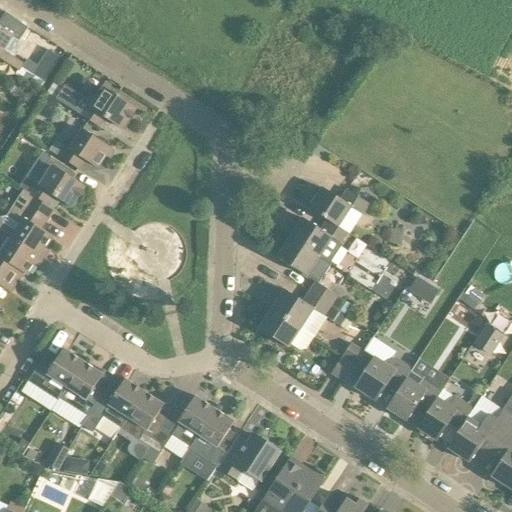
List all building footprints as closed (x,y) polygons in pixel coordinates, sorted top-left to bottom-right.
[(0,54),(2,56),(0,57),(0,59),(10,66),(14,59),(4,52),(14,37),(0,27),(0,54)] [(20,73),(22,69),(25,65),(14,59),(10,66),(20,73)] [(92,96),(88,102),(65,86),(56,100),(99,128),(106,118),(123,130),(136,111),(103,90),(97,99),(92,96)] [(70,150),(66,148),(56,141),(49,152),(79,171),(86,161),(98,169),(110,150),(82,131),(70,150)] [(35,183),(26,178),(20,188),(48,207),(55,197),(72,208),(84,189),(70,179),(73,174),(75,175),(76,174),(51,158),(51,159),(45,160),(39,168),(41,174),(35,183)] [(328,221),(335,226),(348,207),(362,216),(369,205),(348,191),(341,201),(323,189),(317,197),(316,196),(311,205),(312,206),(309,210),(328,222),(328,221)] [(12,239),(40,257),(52,239),(40,231),(47,221),(19,203),(12,213),(11,212),(7,217),(1,219),(2,224),(0,227),(0,231),(12,239)] [(292,236),(290,239),(330,265),(350,235),(335,226),(328,221),(328,222),(321,231),(303,219),(298,227),(297,226),(291,235),(292,236)] [(12,239),(0,257),(0,286),(3,289),(16,269),(27,277),(40,257),(12,239)] [(281,250),(282,251),(277,259),(306,278),(317,284),(329,267),(330,265),(290,239),(288,242),(287,241),(281,250)] [(439,295),(417,281),(409,294),(430,308),(439,295)] [(315,285),(309,295),(339,314),(345,305),(315,285)] [(274,307),(272,311),(301,330),(314,310),(340,327),(345,318),(339,314),(309,295),(303,303),(285,291),(280,299),(279,298),(273,307),(274,307)] [(314,338),(301,330),(272,311),(270,314),(269,313),(263,322),(264,322),(259,330),(288,349),(290,346),(300,352),(306,351),(314,338)] [(488,332),(476,350),(491,360),(503,341),(488,332)] [(355,365),(364,352),(352,344),(343,357),(355,365)] [(57,361),(46,355),(28,383),(58,402),(60,400),(60,399),(83,363),(64,350),(57,361)] [(347,378),(357,384),(354,388),(377,403),(388,385),(399,391),(399,392),(407,380),(413,371),(393,358),(387,367),(374,358),(364,352),(355,365),(347,378)] [(347,378),(355,365),(343,357),(331,375),(344,383),(347,378)] [(91,394),(103,376),(83,363),(60,399),(60,400),(88,418),(100,400),(91,394)] [(419,405),(429,411),(430,412),(437,399),(443,391),(423,378),(418,387),(407,380),(399,392),(399,391),(387,410),(407,423),(419,405)] [(93,433),(99,425),(103,418),(121,430),(145,393),(125,381),(109,405),(100,400),(88,418),(83,426),(93,433)] [(145,393),(121,430),(150,448),(168,421),(159,415),(164,406),(145,393)] [(449,424),(460,431),(468,419),(474,410),(473,410),(482,398),(476,394),(467,406),(454,398),(448,406),(437,399),(430,412),(429,411),(417,429),(438,443),(449,424)] [(482,446),(492,452),(511,422),(511,396),(503,411),(496,421),(488,416),(481,428),(468,419),(460,431),(448,449),(470,464),(482,446)] [(168,421),(150,448),(143,458),(153,465),(172,436),(190,448),(198,435),(198,436),(215,410),(195,398),(178,423),(179,423),(177,426),(168,421)] [(218,468),(220,465),(238,437),(229,431),(234,423),(215,410),(198,436),(198,435),(190,448),(189,450),(217,469),(218,468)] [(511,422),(492,452),(503,459),(491,477),(511,491),(511,422)] [(248,444),(238,437),(220,465),(218,468),(253,490),(259,481),(261,482),(280,453),(253,436),(248,444)] [(57,444),(45,466),(56,472),(69,451),(57,444)] [(307,471),(290,460),(263,501),(255,511),(272,511),(275,509),(279,511),(303,511),(321,485),(308,476),(307,471)] [(110,497),(124,506),(133,492),(119,483),(110,497)] [(364,511),(368,506),(359,500),(356,506),(346,500),(344,504),(329,495),(318,511),(364,511)]
